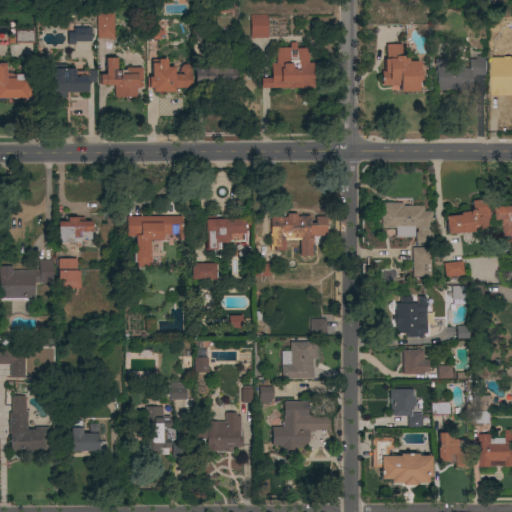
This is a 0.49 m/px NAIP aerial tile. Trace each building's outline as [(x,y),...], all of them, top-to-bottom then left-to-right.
[(267,38),(250,38),(250,15),(267,15),(267,38)] [(104,26),(104,21),(110,21),(110,26),(113,26),(113,38),(97,38),(97,26),(104,26)] [(159,30),(162,30),(163,36),(159,36),(159,40),(146,40),(145,27),(159,27),(159,30)] [(74,42),(73,28),(91,28),(91,42),(74,42)] [(15,43),(15,31),(33,31),(33,43),(15,43)] [(313,88),(270,89),(270,88),(260,88),(260,78),(270,78),(270,63),(275,63),(275,48),(289,48),(289,43),(296,43),(296,49),(307,49),(308,63),(313,63),(313,88)] [(381,86),(381,71),(383,71),(383,60),(386,60),(386,44),(401,44),(401,56),(407,56),(407,61),(419,61),(419,71),(421,71),(421,81),(417,81),(417,92),(399,92),(398,86),(381,86)] [(105,58),(116,58),(116,70),(127,70),(127,67),(137,67),(137,87),(136,87),(136,97),(114,98),(114,85),(104,85),(98,85),(98,76),(105,76),(105,58)] [(474,74),(474,77),(471,77),(470,89),(458,89),(445,89),(445,91),(435,91),(436,66),(435,66),(435,59),(447,59),(447,64),(463,64),(463,69),(468,69),(469,59),(486,60),(486,75),(474,74)] [(174,74),(178,74),(178,71),(179,71),(179,68),(180,67),(181,66),(183,65),(185,64),(187,65),(189,65),(190,67),(191,68),(191,74),(191,88),(174,89),(174,93),(162,93),(162,92),(151,92),(151,88),(148,88),(146,88),(146,79),(150,79),(150,64),(157,63),(157,60),(166,60),(166,67),(174,67),(174,74)] [(235,69),(235,83),(194,84),(194,69),(207,69),(206,63),(219,62),(219,69),(235,69)] [(0,64),(5,64),(5,74),(6,74),(8,73),(11,74),(12,74),(14,74),(14,75),(26,75),(26,99),(24,98),(24,100),(16,100),(16,99),(5,99),(5,100),(0,100),(0,64)] [(66,93),(66,98),(51,98),(51,77),(48,77),(47,65),(65,65),(65,69),(74,69),(74,72),(87,72),(87,92),(66,93)] [(511,92),(489,92),(489,67),(511,67),(511,92)] [(511,235),(505,236),(502,219),(496,220),(495,207),(511,205),(511,197),(511,196),(511,235)] [(443,216),(458,214),(458,212),(466,211),(466,213),(467,213),(468,211),(470,209),(471,209),(470,200),(489,198),(492,223),(471,225),(471,231),(445,234),(443,216)] [(402,202),(402,205),(422,205),(422,210),(431,210),(431,242),(413,242),(413,231),(415,231),(415,227),(412,227),(412,236),(394,236),(394,227),(379,227),(379,202),(402,202)] [(284,216),(284,217),(288,217),(288,212),(295,212),(295,217),(298,217),(298,216),(310,216),(310,223),(314,223),(314,217),(325,217),(325,236),(312,236),(312,246),(311,246),(311,256),(299,256),(299,242),(284,242),(284,251),(274,251),(274,247),(272,247),(272,244),(271,244),(271,238),(272,238),(272,233),(267,233),(267,225),(272,225),(272,216),(284,216)] [(181,216),(181,230),(186,230),(186,238),(178,238),(178,234),(161,234),(161,240),(149,240),(149,263),(148,263),(148,267),(135,267),(135,263),(132,263),(132,253),(134,253),(134,248),(134,237),(126,237),(126,217),(181,216)] [(244,219),(244,231),(245,231),(245,234),(243,234),(243,241),(228,242),(228,243),(220,243),(220,251),(205,251),(204,233),(204,220),(205,220),(205,216),(215,216),(215,219),(244,219)] [(66,222),(66,218),(83,217),(83,222),(91,222),(91,241),(79,241),(79,246),(75,246),(75,243),(57,244),(57,222),(66,222)] [(411,247),(429,247),(429,275),(411,275),(411,247)] [(76,259),(76,271),(79,271),(79,289),(57,289),(57,259),(76,259)] [(39,270),(38,260),(52,260),(52,283),(46,283),(46,284),(41,284),(41,283),(33,283),(33,301),(0,301),(0,266),(12,266),(12,270),(39,270)] [(442,262),(461,260),(462,274),(444,277),(442,262)] [(215,263),(215,279),(191,280),(191,264),(215,263)] [(253,277),(253,264),(268,264),(268,277),(253,277)] [(485,302),(484,286),(469,287),(470,302),(485,302)] [(464,287),(450,288),(450,302),(465,301),(464,287)] [(399,296),(424,296),(425,333),(421,333),(421,336),(405,337),(405,333),(394,333),(394,303),(399,303),(399,296)] [(240,330),(240,317),(227,316),(226,329),(240,330)] [(325,336),(309,336),(309,319),(325,319),(325,336)] [(468,339),(467,326),(454,327),(455,340),(468,339)] [(316,342),(316,359),(311,359),(311,366),(312,366),(312,379),(281,379),(280,352),(289,352),(289,342),(316,342)] [(401,349),(422,349),(422,359),(427,359),(427,372),(422,372),(422,373),(401,373),(401,349)] [(0,365),(0,350),(24,351),(23,377),(9,377),(9,365),(0,365)] [(207,373),(193,373),(193,357),(207,358),(207,373)] [(436,365),(450,365),(450,371),(454,371),(454,378),(436,378),(436,365)] [(185,382),(185,400),(169,400),(169,383),(185,382)] [(240,404),(250,403),(250,387),(239,388),(240,404)] [(272,387),(272,399),(271,399),(271,403),(258,403),(258,387),(272,387)] [(388,389),(411,389),(411,397),(414,397),(414,406),(411,406),(411,415),(391,415),(391,414),(388,414),(388,389)] [(10,395),(24,395),(24,412),(26,412),(27,430),(33,430),(33,427),(49,427),(49,450),(32,451),(32,453),(18,453),(18,452),(9,452),(9,433),(8,412),(10,412),(10,395)] [(283,402),(308,402),(308,417),(301,417),(301,430),(308,430),(308,442),(306,442),(306,448),(292,448),(292,450),(283,450),(283,449),(279,449),(279,446),(271,446),(271,427),(283,427),(283,402)] [(157,417),(170,417),(170,429),(173,429),(173,439),(169,439),(169,449),(156,449),(156,452),(144,453),(144,436),(145,436),(145,418),(146,418),(146,407),(157,407),(157,417)] [(240,436),(241,436),(241,447),(231,447),(231,453),(226,453),(226,452),(216,452),(216,451),(206,452),(206,439),(196,440),(195,409),(208,409),(208,422),(217,421),(217,422),(224,422),(224,413),(236,413),(236,416),(240,416),(240,436)] [(88,434),(88,424),(97,424),(97,441),(105,441),(105,453),(96,453),(96,452),(70,452),(70,421),(81,421),(81,428),(82,428),(82,434),(88,434)] [(511,466),(477,466),(477,433),(490,433),(490,442),(504,442),(504,428),(511,428),(511,466)] [(436,447),(437,447),(437,441),(437,433),(451,433),(451,439),(455,439),(455,448),(466,448),(466,466),(453,465),(453,462),(435,462),(436,447)] [(370,437),(391,437),(391,449),(387,449),(387,456),(398,456),(398,453),(416,453),(416,456),(429,456),(429,477),(425,477),(425,483),(414,483),(414,485),(399,485),(399,483),(388,483),(388,479),(378,479),(378,467),(370,467),(370,437)] [(171,443),(183,443),(183,457),(171,458),(171,443)]
